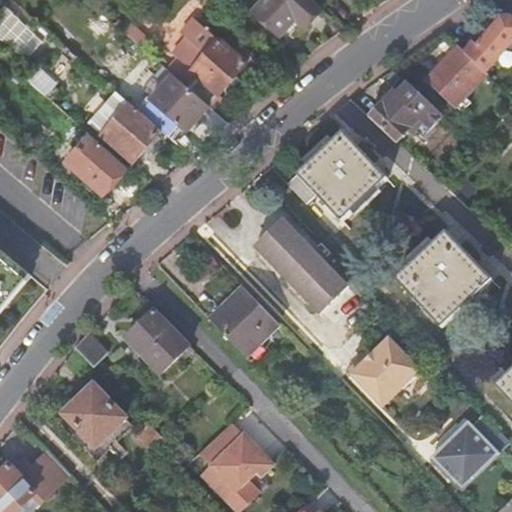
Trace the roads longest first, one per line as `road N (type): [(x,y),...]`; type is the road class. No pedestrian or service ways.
road 1 (residential): [(438,0),(102,272)]
road 2 (residential): [(102,272),(0,397)]
road 3 (residential): [(102,272),(0,183)]
